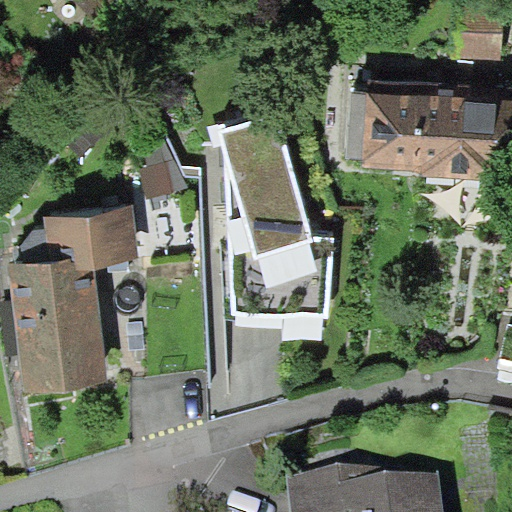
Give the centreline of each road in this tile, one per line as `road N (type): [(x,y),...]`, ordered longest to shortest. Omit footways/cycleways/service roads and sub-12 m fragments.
road 1 (residential): [(143,457),(384,391),(471,387),(511,394)]
road 2 (residential): [(0,496),(143,457)]
